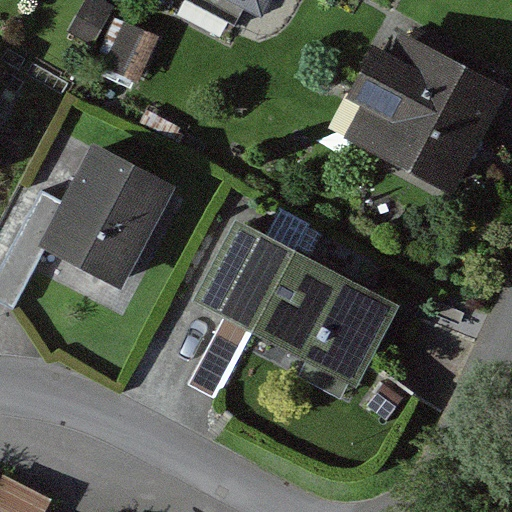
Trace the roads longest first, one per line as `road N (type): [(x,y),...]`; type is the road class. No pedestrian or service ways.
road 1 (residential): [(0,388),(270,511)]
road 2 (residential): [(431,511),(511,327)]
